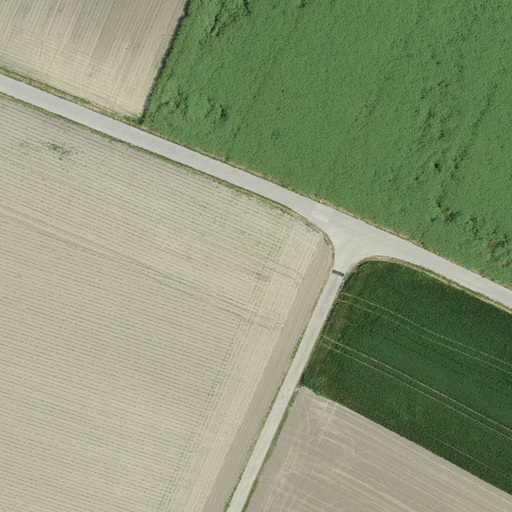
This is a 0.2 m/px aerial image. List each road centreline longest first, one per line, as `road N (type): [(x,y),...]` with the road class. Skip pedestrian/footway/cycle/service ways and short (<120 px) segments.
road 1 (unclassified): [(0,84),(355,230),(511,304)]
road 2 (track): [(355,230),(233,511)]
